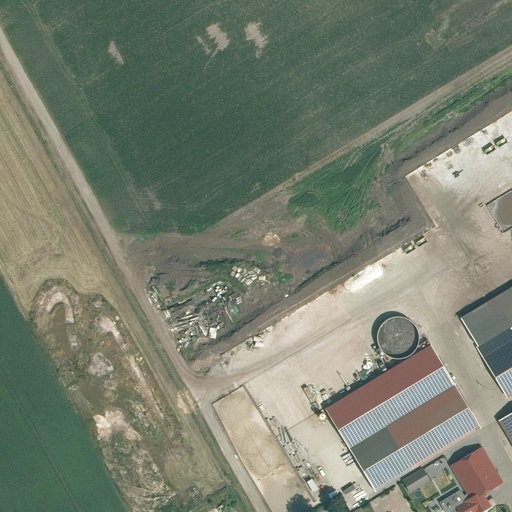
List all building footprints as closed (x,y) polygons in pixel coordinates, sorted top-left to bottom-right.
[(511,189),(485,203),(500,231),(511,224),(511,189)] [(397,358),(416,353),(406,314),(371,323),(380,358),(396,354),(397,358)] [(511,323),(476,346),(507,396),(511,393),(511,323)] [(480,428),(431,345),(325,409),(349,449),(375,492),(411,470),(480,428)] [(511,444),(511,411),(498,421),(511,444)] [(460,491),(440,503),(445,511),(471,511),(474,511),(480,507),(487,502),(482,494),(502,482),(481,447),(450,466),(469,498),(467,499),(465,501),(460,491)] [(420,485),(414,475),(403,481),(410,491),(420,485)]
